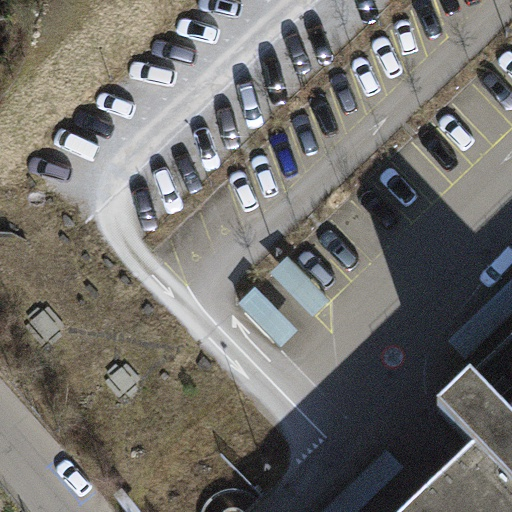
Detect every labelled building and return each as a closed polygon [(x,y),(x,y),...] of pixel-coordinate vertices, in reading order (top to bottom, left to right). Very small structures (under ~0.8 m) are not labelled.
[(290,262),(276,276),(314,314),(328,301),(290,262)] [(511,314),(511,285),(452,344),(466,359),(511,314)] [(258,293),(244,306),(281,345),(295,332),(258,293)] [(475,446),(406,511),(511,511),(511,341),(475,377),(440,410),(475,446)] [(388,454),(326,511),(357,511),(402,469),(388,454)]
